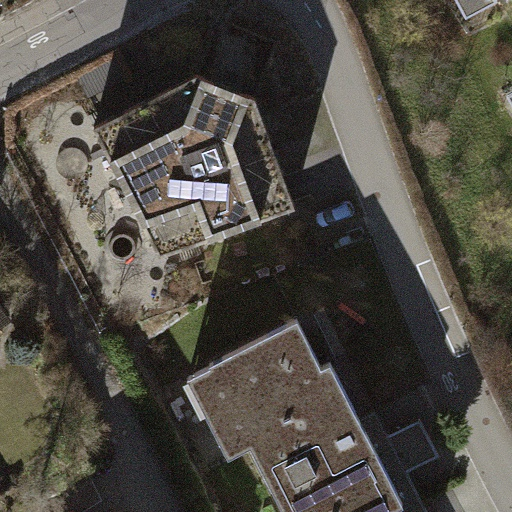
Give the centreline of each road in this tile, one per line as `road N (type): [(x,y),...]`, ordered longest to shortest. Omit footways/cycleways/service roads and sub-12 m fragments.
road 1 (residential): [(302,0),(334,55),(447,350),(511,488)]
road 2 (residential): [(0,74),(135,0)]
